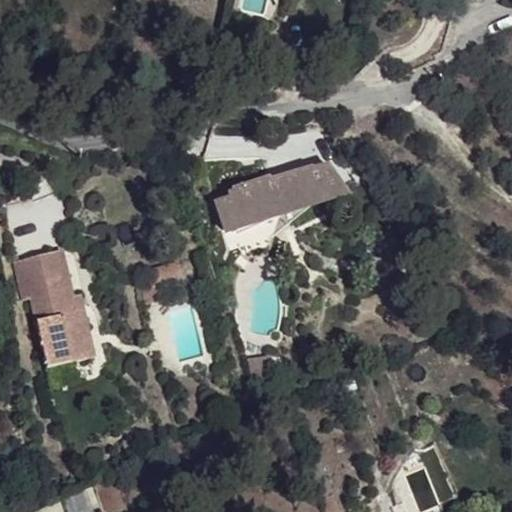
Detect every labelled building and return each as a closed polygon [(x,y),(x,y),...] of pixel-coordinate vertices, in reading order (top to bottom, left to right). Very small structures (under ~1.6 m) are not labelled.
[(236,213),(242,228),(272,217),(273,221),(349,195),(329,166),(312,172),(312,170),(271,184),(270,181),(234,193),(235,197),(229,199),(231,203),(235,214),(236,213)] [(231,203),(229,199),(214,203),(226,234),(242,228),(236,213),(235,214),(231,203)] [(73,298),(62,252),(15,264),(22,290),(29,288),(32,300),(49,369),(96,358),(86,317),(85,316),(84,315),(83,314),(81,314),(77,314),(73,298)] [(183,283),(179,266),(148,273),(150,283),(152,290),(161,288),(183,283)] [(152,290),(150,283),(141,285),(147,307),(164,304),(161,288),(152,290)] [(32,300),(29,288),(22,290),(25,302),(32,300)] [(86,317),(81,296),(73,298),(77,314),(81,314),(83,314),(84,315),(85,316),(86,317)] [(358,376),(345,380),(348,391),(360,387),(358,376)] [(342,511),(321,453),(310,457),(324,498),(322,498),(327,511),(342,511)]
